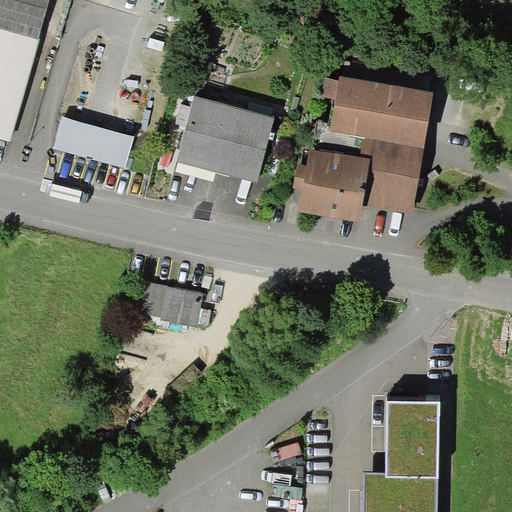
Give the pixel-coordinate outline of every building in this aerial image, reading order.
[(0,0),(0,27),(38,39),(49,0),(0,0)] [(40,39),(38,39),(0,27),(0,138),(10,141),(40,39)] [(434,91),(339,75),(339,79),(325,77),(322,96),(335,99),(330,130),(363,136),(360,156),(309,147),(306,165),(302,189),(298,211),(359,222),(362,205),(412,214),(434,91)] [(275,117),(195,96),(192,107),(186,126),(177,161),(257,183),(275,117)] [(186,126),(192,107),(182,104),(176,123),(186,126)] [(135,137),(62,116),(53,148),(125,168),(128,157),(135,137)] [(134,159),(128,157),(125,168),(130,170),(134,159)] [(302,189),(306,165),(298,164),(293,187),(302,189)] [(161,317),(167,286),(136,280),(130,311),(161,317)] [(203,293),(167,286),(161,317),(160,320),(196,327),(203,293)] [(439,478),(440,401),(386,400),(385,473),(362,473),(361,511),(436,511),(437,478),(439,478)]
